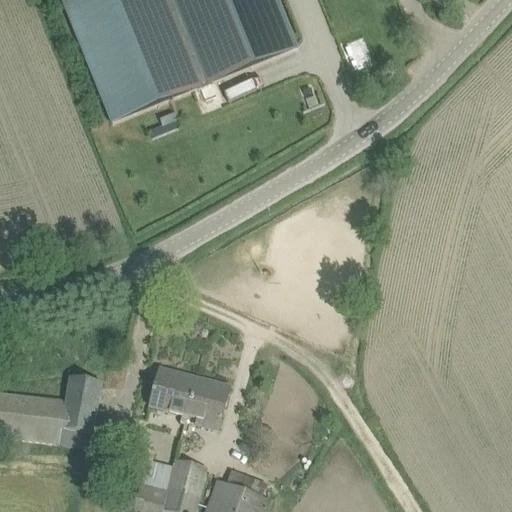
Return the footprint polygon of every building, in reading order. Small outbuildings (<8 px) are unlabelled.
[(58,0),(110,126),(298,50),(277,0),(58,0)] [(429,0),(430,1),(445,14),(458,0),(429,0)] [(158,376),(153,396),(150,409),(182,417),(180,426),(184,427),(194,386),(158,376)] [(0,440),(59,447),(90,452),(101,385),(69,379),(65,403),(0,395),(0,440)] [(194,386),(184,427),(185,427),(187,419),(198,422),(196,427),(218,432),(229,389),(195,381),(194,386)] [(126,445),(108,511),(161,511),(169,486),(142,479),(150,452),(126,445)] [(174,464),(169,486),(161,511),(196,511),(206,473),(174,464)] [(218,483),(211,502),(207,511),(266,511),(270,502),(218,483)]
